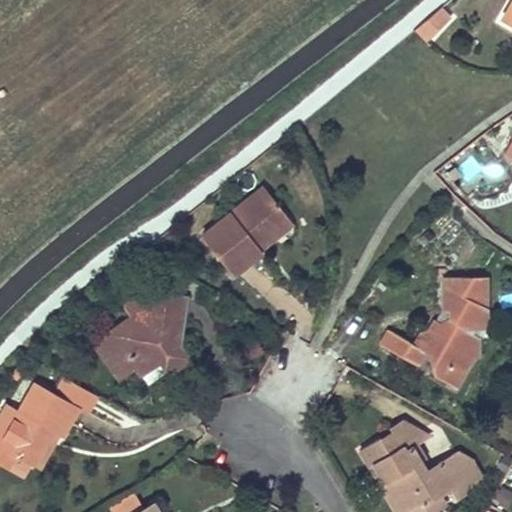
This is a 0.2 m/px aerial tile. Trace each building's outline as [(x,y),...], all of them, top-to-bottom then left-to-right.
[(451,17),(442,7),(415,29),(427,42),(451,17)] [(263,187),(200,235),(232,275),(261,251),(259,250),(253,242),(286,215),(263,187)] [(286,215),(253,242),(259,250),(293,223),(286,215)] [(259,259),(244,275),(263,292),(278,276),(259,259)] [(486,278),(443,278),(443,309),(449,309),(449,321),(442,321),(434,334),(427,330),(419,332),(412,345),(388,331),(381,343),(417,365),(424,351),(429,354),(433,367),(444,372),(447,365),(455,370),(466,366),(472,354),(462,349),(470,333),(463,328),(465,324),(486,325),(486,278)] [(148,291),(130,288),(126,306),(130,316),(96,343),(119,377),(135,365),(141,372),(159,359),(167,371),(186,357),(174,340),(176,331),(181,332),(184,315),(144,307),(148,291)] [(148,291),(144,307),(184,315),(187,299),(148,291)] [(54,394),(77,407),(85,412),(94,396),(64,379),(54,394)] [(17,412),(0,441),(0,462),(6,465),(13,453),(21,458),(30,463),(50,430),(58,434),(60,436),(77,407),(54,394),(35,382),(17,412)] [(402,421),(389,428),(392,434),(402,452),(409,447),(417,463),(424,459),(416,445),(428,437),(402,421)] [(58,434),(50,430),(30,463),(38,468),(58,434)] [(379,439),(359,450),(379,485),(385,482),(400,510),(416,503),(418,506),(434,497),(447,489),(453,499),(468,491),(471,488),(453,453),(434,464),(437,469),(425,475),(417,463),(409,447),(402,452),(392,434),(381,441),(379,439)] [(13,453),(6,465),(14,470),(21,458),(13,453)] [(469,461),(453,453),(471,488),(478,481),(469,461)] [(416,503),(400,510),(401,511),(427,511),(440,505),(434,497),(418,506),(416,503)]
